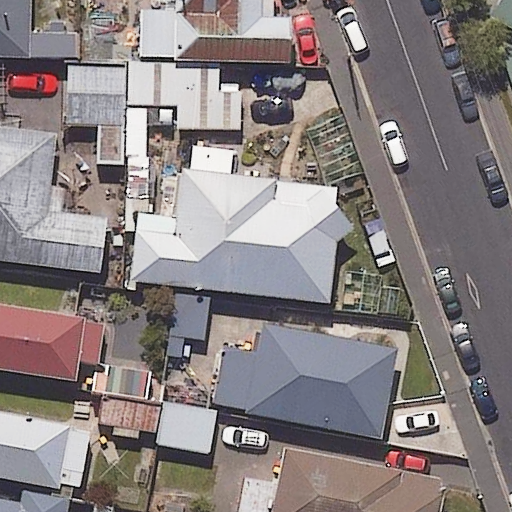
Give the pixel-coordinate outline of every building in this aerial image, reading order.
[(26,0),(0,0),(0,52),(73,54),(74,29),(26,28),(26,0)] [(257,0),(170,0),(172,59),(285,56),(284,13),(265,13),(258,13),(257,0)] [(511,0),(501,0),(493,18),(511,32),(511,0)] [(511,38),(492,46),(511,104),(511,38)] [(128,164),(131,277),(323,298),(330,234),(350,224),(333,204),(336,182),(227,171),(230,150),(186,145),(184,166),(169,164),(163,216),(150,214),(148,129),(237,127),(235,78),(218,79),(218,64),(126,66),(128,164)] [(126,66),(66,67),(68,122),(96,122),(97,164),(128,164),(126,66)] [(52,130),(0,124),(0,256),(95,267),(101,215),(58,210),(61,190),(45,188),(52,130)] [(209,295),(176,292),(172,333),(204,337),(209,295)] [(0,365),(71,377),(74,359),(95,362),(102,318),(0,301),(0,365)] [(394,345),(257,317),(250,350),(222,345),(210,401),(376,435),(394,345)] [(106,356),(99,387),(145,397),(151,365),(106,356)] [(149,402),(105,393),(100,422),(143,430),(149,402)] [(213,408),(162,401),(156,443),(207,450),(213,408)] [(87,428),(0,410),(0,473),(75,488),(87,428)] [(435,511),(442,477),(283,444),(275,484),(242,477),(235,511),(435,511)] [(0,511),(62,511),(65,497),(19,489),(17,500),(0,496),(0,511)]
